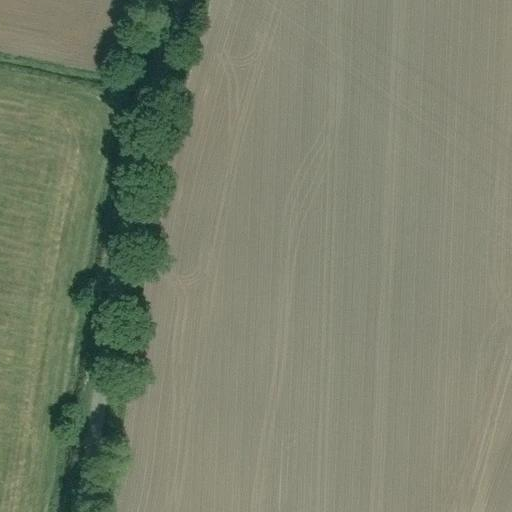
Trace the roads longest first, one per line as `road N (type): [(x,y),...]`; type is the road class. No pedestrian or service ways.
road 1 (residential): [(160,119),(81,511)]
road 2 (residential): [(160,119),(191,0)]
